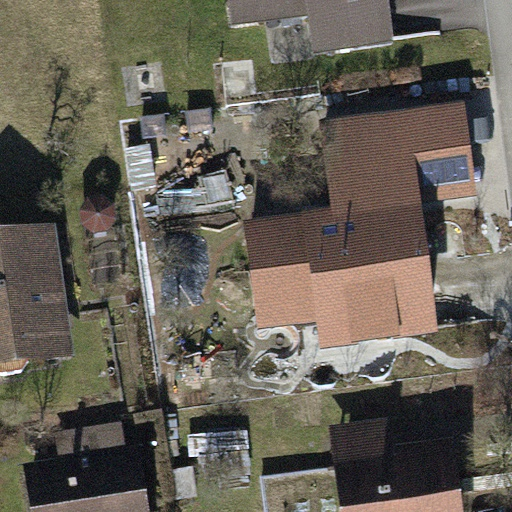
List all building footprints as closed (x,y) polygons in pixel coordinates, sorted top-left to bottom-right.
[(312,14),(318,53),(395,41),(388,0),(232,0),(236,26),(312,14)] [(474,159),(469,117),(350,131),(354,161),(385,157),(390,205),(454,198),(449,162),(474,159)] [(353,225),(258,237),(269,324),(373,311),(377,338),(432,331),(417,217),(383,221),(380,200),(350,204),(353,225)] [(48,241),(0,247),(0,372),(6,377),(24,374),(30,364),(30,361),(65,354),(48,241)] [(455,511),(448,456),(266,480),(269,511),(455,511)] [(141,511),(133,458),(39,472),(45,511),(141,511)]
